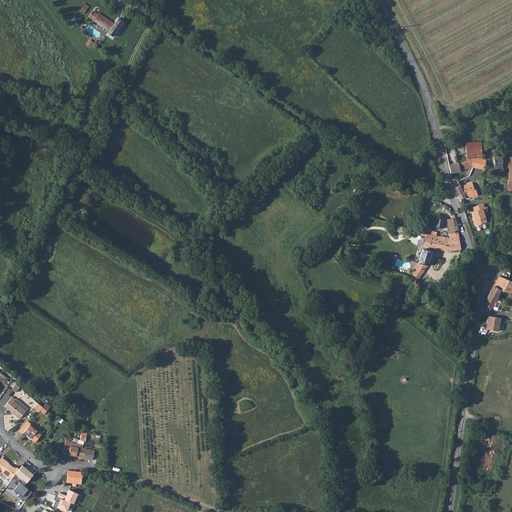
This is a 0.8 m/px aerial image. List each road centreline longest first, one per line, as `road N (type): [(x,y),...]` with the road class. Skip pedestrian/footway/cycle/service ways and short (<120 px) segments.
road 1 (track): [(127,0),(312,129),(418,190),(454,200)]
road 2 (track): [(154,19),(0,318)]
road 3 (tertiary): [(378,0),(428,102),(478,278)]
road 4 (tertiary): [(478,278),(449,511)]
